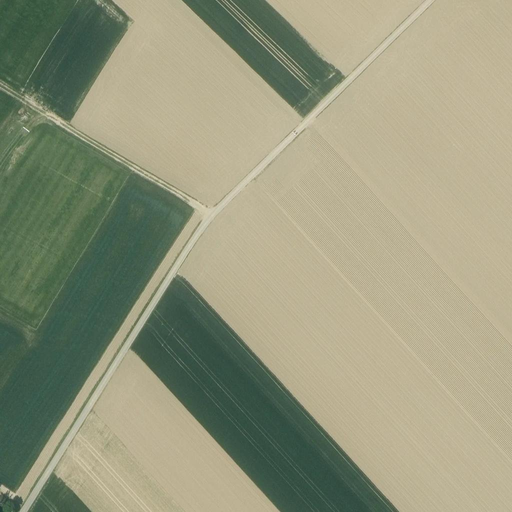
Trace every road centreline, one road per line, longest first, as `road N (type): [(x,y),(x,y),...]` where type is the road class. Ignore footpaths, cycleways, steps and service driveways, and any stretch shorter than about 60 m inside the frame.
road 1 (track): [(430,0),(201,226),(34,511)]
road 2 (track): [(209,216),(57,124),(37,131),(0,185)]
